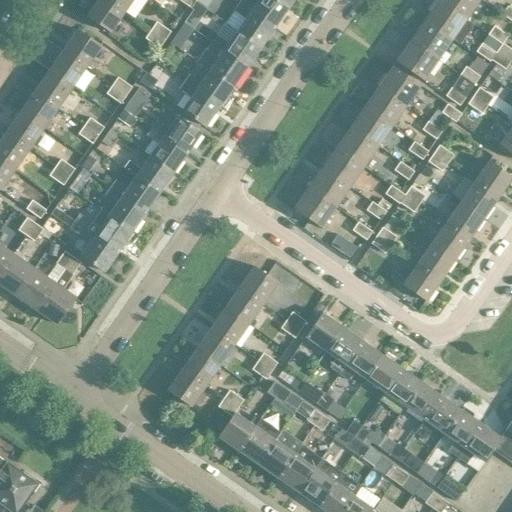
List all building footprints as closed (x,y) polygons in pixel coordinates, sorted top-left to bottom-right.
[(124,11),(108,0),(97,0),(86,16),(109,32),(124,11)] [(108,0),(124,11),(131,0),(108,0)] [(288,7),(277,0),(257,0),(256,3),(251,0),(240,0),(239,2),(274,27),(288,7)] [(465,19),(438,0),(424,20),(451,39),(465,19)] [(438,0),(465,19),(478,0),(438,0)] [(274,27),(239,2),(234,9),(245,18),(237,30),(260,47),(274,27)] [(511,9),(507,6),(502,14),(511,21),(511,9)] [(424,20),(410,41),(437,59),(451,39),(424,20)] [(156,22),(151,30),(165,40),(170,32),(156,22)] [(187,39),(193,29),(184,22),(177,32),(187,39)] [(494,26),(488,34),(502,44),(502,43),(507,36),(494,26)] [(77,29),(63,50),(85,66),(100,45),(77,29)] [(217,34),(216,35),(208,29),(203,36),(246,67),(260,47),(237,30),(228,42),(217,34)] [(165,40),(151,30),(145,38),(159,48),(165,40)] [(502,44),(488,34),(476,51),(490,61),(491,59),(497,51),(502,44)] [(246,67),(203,36),(198,43),(218,57),(209,69),(233,86),(246,67)] [(437,59),(410,41),(396,61),(423,80),(437,59)] [(511,49),(502,43),(502,44),(497,51),(511,61),(511,58),(511,49)] [(85,66),(63,50),(49,71),(71,87),(85,66)] [(497,51),(491,59),(505,69),(511,61),(497,51)] [(466,67),(460,75),(474,84),(488,64),(476,56),(472,62),(471,61),(467,67),(466,67)] [(88,66),(78,81),(95,92),(104,76),(88,66)] [(378,86),(405,105),(419,85),(393,66),(378,86)] [(189,74),(184,81),(219,106),(233,86),(209,69),(201,82),(189,74)] [(71,87),(49,71),(34,91),(57,107),(71,87)] [(151,89),(157,80),(146,72),(140,81),(151,89)] [(474,84),(460,75),(446,96),(460,105),(474,84)] [(112,85),(126,95),(131,87),(118,77),(112,85)] [(219,106),(184,81),(179,88),(190,96),(181,109),(205,126),(219,106)] [(126,95),(112,85),(106,94),(120,103),(126,95)] [(378,86),(364,107),(391,125),(405,105),(378,86)] [(138,87),(123,108),(134,116),(149,95),(138,87)] [(479,88),(473,96),(487,106),(493,97),(479,88)] [(34,91),(21,111),(43,127),(57,107),(34,91)] [(487,106),(473,96),(468,104),(481,114),(487,106)] [(455,122),(461,114),(447,104),(441,112),(455,122)] [(391,125),(364,107),(350,127),(377,146),(391,125)] [(134,116),(123,108),(117,118),(129,126),(135,118),(134,117),(134,116)] [(43,127),(21,111),(6,132),(29,148),(43,127)] [(156,121),(151,128),(187,152),(201,132),(177,116),(168,129),(156,121)] [(84,126),(98,136),(104,127),(90,117),(84,126)] [(428,121),(422,129),(436,139),(442,131),(428,121)] [(98,136),(84,126),(78,134),(92,143),(98,136)] [(511,126),(499,145),(511,154),(511,126)] [(350,127),(336,148),(363,166),(377,146),(350,127)] [(187,152),(151,128),(147,134),(158,143),(149,156),(173,172),(187,152)] [(118,134),(110,129),(101,141),(110,147),(118,134)] [(29,148),(6,132),(0,140),(0,158),(14,169),(29,148)] [(414,141),(408,150),(422,160),(428,151),(414,141)] [(453,155),(439,145),(428,161),(441,171),(453,155)] [(336,148),(322,168),(349,186),(363,166),(336,148)] [(173,172),(149,156),(141,168),(129,160),(124,167),(135,176),(159,192),(173,172)] [(0,189),(14,169),(0,158),(0,189)] [(61,159),(55,167),(68,177),(74,169),(61,159)] [(489,160),(474,181),(497,197),(511,176),(489,160)] [(400,162),(394,170),(408,180),(414,171),(400,162)] [(68,177),(55,167),(49,175),(63,185),(68,177)] [(322,168),(308,188),(335,207),(349,186),(322,168)] [(474,181),(474,182),(461,173),(447,193),(460,202),(483,218),(497,197),(474,181)] [(115,180),(110,187),(145,212),(159,192),(135,176),(127,188),(115,180)] [(402,194),(406,187),(404,185),(400,191),(390,185),(384,194),(398,203),(404,196),(402,194)] [(409,189),(406,187),(402,194),(404,196),(398,203),(399,204),(399,203),(413,212),(424,196),(410,186),(409,189)] [(105,194),(109,197),(100,210),(132,231),(145,212),(110,187),(105,194)] [(335,207),(308,188),(294,209),(320,227),(335,207)] [(377,205),(385,212),(390,204),(381,198),(377,205)] [(40,218),(46,210),(32,200),(26,209),(40,218)] [(385,212),(377,205),(372,202),(366,210),(380,220),(385,212)] [(460,202),(445,223),(468,239),(483,218),(460,202)] [(79,213),(74,220),(118,251),(132,231),(100,210),(92,222),(79,213)] [(26,217),(18,230),(26,235),(34,241),(43,229),(26,217)] [(118,251),(74,220),(69,228),(89,242),(80,255),(104,271),(118,251)] [(358,222),(352,230),(366,240),(372,232),(358,222)] [(468,239),(445,223),(431,243),(454,259),(468,239)] [(382,227),(376,236),(390,246),(396,237),(382,227)] [(390,246),(376,236),(371,243),(385,253),(390,246)] [(454,259),(431,243),(417,264),(440,280),(454,259)] [(0,272),(13,254),(0,244),(0,272)] [(64,269),(73,257),(64,251),(56,263),(64,269)] [(13,254),(0,272),(0,284),(15,295),(34,268),(13,254)] [(55,283),(36,310),(57,324),(75,297),(63,289),(73,275),(72,274),(80,262),(73,257),(64,269),(55,283)] [(440,280),(417,264),(402,285),(425,301),(440,280)] [(277,282),(266,274),(254,266),(240,287),(263,303),(277,282)] [(55,283),(34,268),(15,295),(36,310),(55,283)] [(263,303),(240,287),(225,307),(248,323),(263,303)] [(248,323),(225,307),(211,328),(234,344),(248,323)] [(287,320),(300,329),(306,322),(292,312),(287,320)] [(325,350),(342,327),(321,313),(305,336),(325,350)] [(300,329),(287,320),(281,328),(289,334),(281,346),(286,349),(300,329)] [(342,327),(325,350),(335,357),(329,367),(339,374),(362,341),(342,327)] [(211,328),(196,349),(219,365),(234,344),(211,328)] [(362,341),(339,374),(348,380),(354,371),(365,378),(382,355),(362,341)] [(196,349),(182,369),(205,385),(219,365),(196,349)] [(263,353),(258,361),(271,370),(277,363),(263,353)] [(382,355),(365,378),(385,392),(402,369),(382,355)] [(271,370),(258,361),(252,369),(265,379),(271,370)] [(205,385),(182,369),(167,390),(190,406),(205,385)] [(402,369),(385,392),(405,406),(421,382),(402,369)] [(297,391),(305,379),(297,374),(289,385),(297,391)] [(306,380),(305,379),(297,391),(317,404),(327,390),(325,393),(317,388),(316,390),(304,382),(306,380)] [(274,398),(282,387),(274,381),(266,392),(274,398)] [(441,396),(421,382),(405,406),(424,419),(441,396)] [(282,387),(274,398),(282,403),(294,411),(301,401),(282,387)] [(223,399),(237,408),(243,400),(229,390),(223,399)] [(331,393),(327,390),(317,404),(336,417),(343,406),(329,396),(331,393)] [(441,396),(424,419),(415,432),(425,439),(434,426),(444,434),(461,410),(441,396)] [(237,408),(223,399),(218,406),(232,416),(237,408)] [(314,425),(321,415),(313,409),(306,420),(314,425)] [(461,410),(444,434),(454,441),(447,451),(457,457),(480,424),(461,410)] [(254,416),(249,423),(234,413),(218,436),(238,450),(259,420),(254,416)] [(321,415),(314,425),(322,431),(329,420),(321,415)] [(260,418),(259,420),(238,450),(258,464),(274,440),(280,432),(260,418)] [(353,437),(361,426),(353,420),(346,431),(353,437)] [(500,438),(480,424),(457,457),(466,464),(473,453),(484,461),(492,449),(500,438)] [(353,437),(361,442),(369,448),(369,447),(368,447),(371,441),(377,445),(381,439),(361,426),(353,437)] [(511,432),(506,429),(500,438),(492,449),(509,461),(511,457),(511,432)] [(353,437),(346,431),(345,432),(353,437),(345,447),(353,453),(361,442),(353,437)] [(381,439),(377,445),(377,446),(396,459),(404,448),(396,443),(393,447),(381,439)] [(294,454),(274,440),(258,464),(277,478),(301,444),(300,444),(294,454)] [(369,448),(361,442),(353,453),(361,458),(369,448)] [(301,444),(277,478),(297,491),(320,458),(301,444)] [(412,454),(404,448),(396,459),(405,465),(412,454)] [(393,481),(401,470),(380,456),(372,467),(393,481)] [(0,511),(16,511),(27,498),(28,499),(39,483),(24,473),(23,473),(7,462),(6,462),(0,457),(0,511)] [(320,458),(297,491),(317,505),(334,482),(341,472),(320,458)] [(409,475),(401,470),(393,481),(401,486),(409,475)] [(435,487),(443,476),(436,471),(428,482),(435,487)] [(452,482),(443,476),(435,487),(444,493),(452,482)] [(334,482),(317,505),(327,511),(341,511),(353,495),(334,482)] [(433,509),(441,498),(432,492),(424,503),(433,509)] [(371,511),(374,509),(353,495),(341,511),(371,511)] [(441,511),(448,503),(441,498),(433,509),(437,511),(441,511)]
